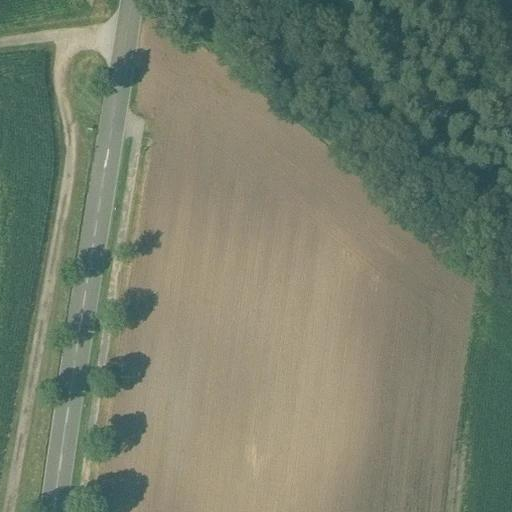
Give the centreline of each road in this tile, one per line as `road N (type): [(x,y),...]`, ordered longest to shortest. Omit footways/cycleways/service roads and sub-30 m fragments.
road 1 (secondary): [(60,511),(130,0)]
road 2 (track): [(74,35),(59,86),(71,182),(42,304),(10,511)]
